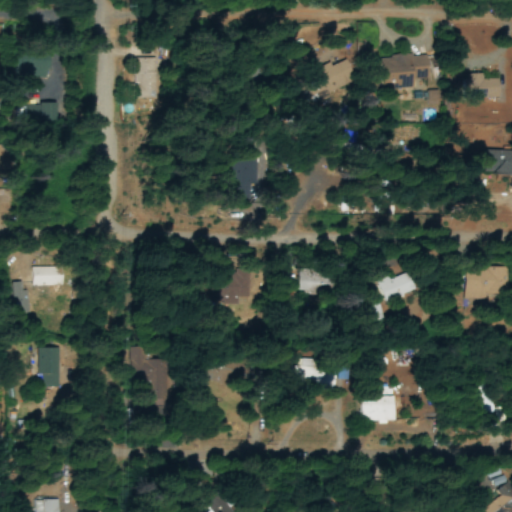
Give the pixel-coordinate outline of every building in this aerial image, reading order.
[(47,54),(24,53),(23,79),(46,80),(47,54)] [(383,59),(386,91),(412,89),(411,81),(428,80),(426,56),(383,59)] [(155,99),(154,60),(132,61),(134,100),(155,99)] [(309,95),(332,94),(332,85),(342,85),(342,77),(348,76),(348,66),(308,67),(309,95)] [(511,151),(482,150),(481,175),(511,176),(511,151)] [(30,288),(61,287),(60,269),(29,269),(30,288)] [(485,296),(507,295),(507,269),(463,270),(464,303),(485,303),(485,296)] [(322,298),(323,273),(295,272),(294,297),(322,298)] [(413,294),(407,274),(375,283),(381,303),(413,294)] [(229,301),(230,279),(222,279),(222,287),(207,287),(206,305),(218,306),(219,301),(229,301)] [(362,306),(363,324),(379,322),(378,305),(362,306)] [(33,349),(32,376),(41,377),(40,387),(56,388),(57,350),(33,349)] [(333,387),(333,369),(291,368),(291,386),(333,387)] [(475,406),(480,416),(492,412),(480,382),(468,387),(472,396),(474,395),(478,405),(475,406)] [(358,423),(392,424),(392,398),(358,398),(358,423)] [(32,511),(57,511),(57,501),(33,502),(32,511)]
